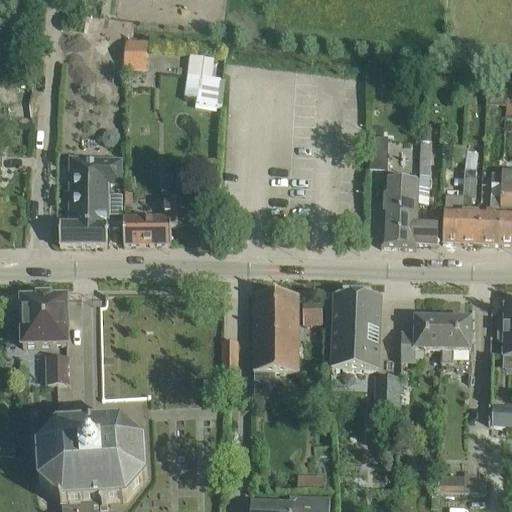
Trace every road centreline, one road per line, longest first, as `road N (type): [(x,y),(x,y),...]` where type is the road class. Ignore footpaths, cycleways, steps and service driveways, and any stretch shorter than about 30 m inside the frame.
road 1 (tertiary): [(511,273),(39,270)]
road 2 (unclassified): [(39,270),(51,0)]
road 3 (unknown): [(239,511),(251,270)]
